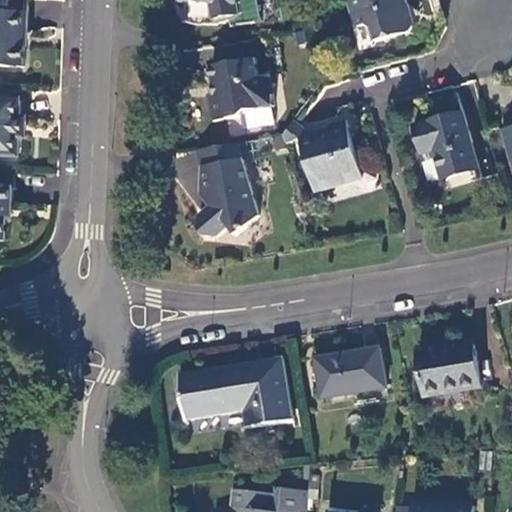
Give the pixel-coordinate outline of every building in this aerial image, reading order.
[(239,4),(239,0),(181,0),(181,3),(212,4),(216,26),(229,23),(241,19),(239,4)] [(407,0),(350,0),(358,28),(368,27),(373,30),(378,44),(409,34),(413,28),(410,16),(414,9),(410,7),(407,0)] [(25,15),(0,14),(0,68),(24,69),(25,15)] [(257,55),(232,59),(238,64),(258,61),(257,55)] [(260,73),(258,61),(238,64),(232,59),(211,63),(215,91),(210,91),(214,118),(242,114),(246,107),(276,102),(271,71),(260,73)] [(20,102),(0,100),(0,157),(19,158),(19,140),(22,140),(22,119),(20,119),(20,102)] [(444,179),(473,171),(466,144),(471,142),(463,115),(417,128),(424,152),(435,150),(444,179)] [(301,140),(317,193),(364,179),(348,122),(331,127),(331,132),(332,137),(322,140),(316,136),(307,131),(301,140)] [(511,129),(503,132),(511,161),(511,129)] [(331,132),(316,136),(322,140),(332,137),(331,132)] [(479,170),(471,142),(466,144),(473,171),(479,170)] [(243,160),(238,145),(192,153),(195,170),(198,170),(201,198),(210,209),(199,219),(199,232),(207,239),(218,240),(229,230),(237,237),(258,218),(245,163),(243,160)] [(368,194),(364,179),(317,193),(321,207),(368,194)] [(0,242),(5,242),(7,207),(12,206),(13,188),(0,187),(0,242)] [(478,344),(422,353),(429,397),(485,388),(478,344)] [(383,350),(320,359),(325,399),(388,389),(383,350)] [(284,360),(183,377),(190,420),(248,412),(251,430),(295,423),(284,360)] [(320,486),(311,486),(310,492),(309,504),(318,505),(320,486)] [(308,511),(309,504),(310,492),(275,490),(275,495),(235,491),(232,510),(239,511),(308,511)] [(475,511),(476,508),(415,503),(413,511),(475,511)]
